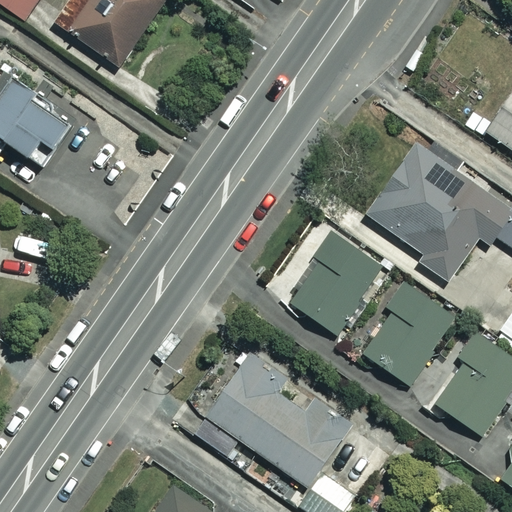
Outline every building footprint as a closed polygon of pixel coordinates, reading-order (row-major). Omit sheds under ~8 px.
[(37,0),(0,0),(26,18),(37,0)] [(162,0),(71,0),(57,20),(118,63),(162,0)] [(71,120),(6,71),(0,78),(0,151),(9,140),(28,155),(42,136),(52,144),(71,120)] [(511,89),(485,129),(511,147),(511,89)] [(511,204),(511,205),(414,140),(366,213),(422,251),(417,259),(450,280),(479,236),(490,244),(496,235),(511,246),(511,204)] [(383,264),(331,229),(314,254),(320,257),(291,301),(338,332),(383,264)] [(457,315),(404,279),(387,304),(394,309),(364,353),(411,384),(457,315)] [(511,310),(495,333),(511,345),(511,310)] [(511,386),(511,353),(474,330),(458,355),(463,358),(436,401),(484,431),(511,386)] [(348,511),(360,496),(318,467),(349,423),(314,400),(307,410),(264,381),(273,368),(233,340),(177,421),(309,511),(348,511)] [(511,446),(494,472),(511,483),(511,446)] [(218,511),(176,483),(155,511),(218,511)]
